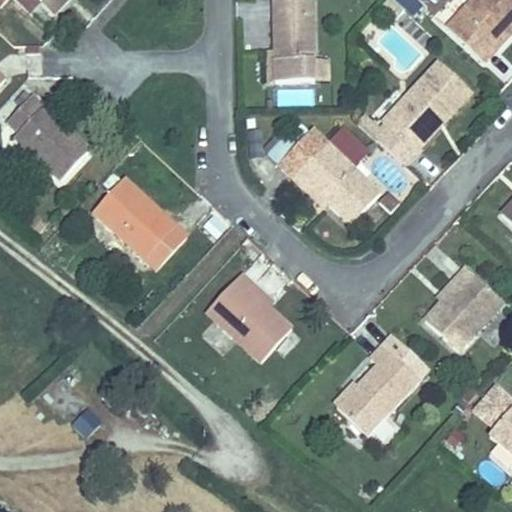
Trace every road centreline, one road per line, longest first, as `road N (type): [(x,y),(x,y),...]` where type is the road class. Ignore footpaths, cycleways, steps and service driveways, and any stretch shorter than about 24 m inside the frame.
road 1 (track): [(0,464),(41,466),(128,437),(218,465),(234,456),(212,413),(0,238)]
road 2 (residential): [(222,64),(222,144),(232,185),(306,262),(332,275),(352,278),(393,261),(511,135)]
